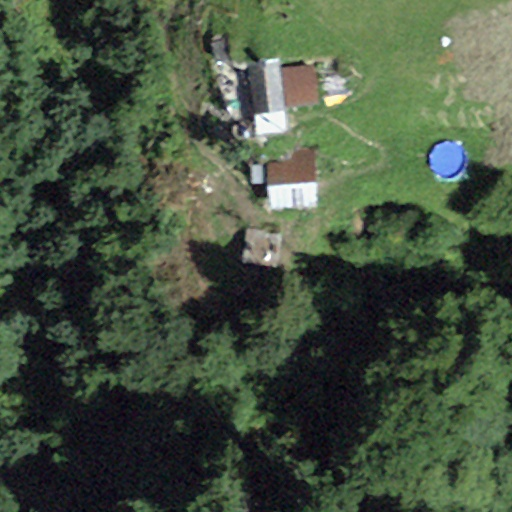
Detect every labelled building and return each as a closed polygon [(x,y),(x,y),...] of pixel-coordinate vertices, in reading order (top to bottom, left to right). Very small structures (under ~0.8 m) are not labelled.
[(204,63),(209,79),(224,75),(219,58),(204,63)] [(240,82),(246,128),(272,125),(266,79),(240,82)] [(275,91),(278,124),(305,120),(301,88),(275,91)] [(267,181),(267,165),(251,165),(251,181),(267,181)] [(279,223),(304,221),(300,171),(271,173),(272,187),(261,188),(263,223),(270,223),(271,232),(279,232),(279,223)] [(282,270),(283,245),(265,244),(264,269),(282,270)]
